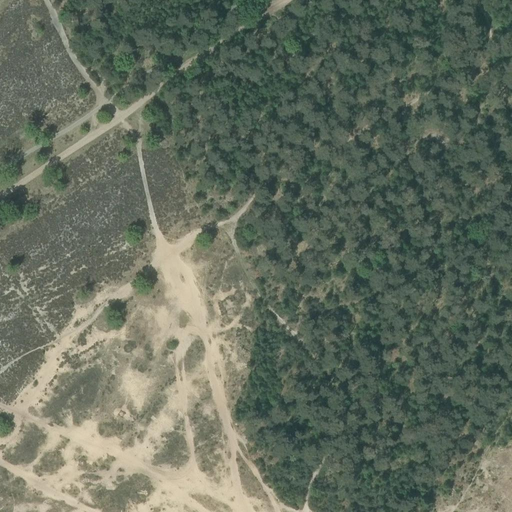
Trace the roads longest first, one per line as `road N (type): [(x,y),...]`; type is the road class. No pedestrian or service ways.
road 1 (track): [(475,0),(488,33),(466,86),(422,97),(283,170),(220,225)]
road 2 (track): [(302,511),(333,414),(310,355),(247,279),(220,225)]
road 3 (track): [(220,225),(185,241),(61,338),(0,373)]
road 4 (track): [(119,118),(296,0)]
road 5 (track): [(0,198),(119,118)]
